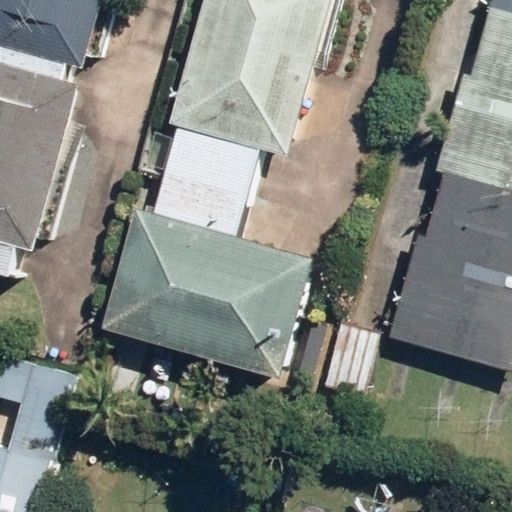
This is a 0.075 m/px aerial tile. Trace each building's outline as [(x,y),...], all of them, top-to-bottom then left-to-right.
[(0,0),(0,279),(16,284),(26,251),(43,256),(91,92),(73,87),(78,71),(91,75),(112,0),(0,0)] [(340,0),(209,0),(173,126),(184,129),(159,216),(141,211),(106,331),(287,383),(321,264),(242,241),(268,153),(294,160),(340,0)] [(511,374),(511,0),(491,0),(396,343),(511,374)] [(367,398),(383,330),(340,320),(324,388),(367,398)] [(45,511),(62,448),(0,431),(0,511),(45,511)] [(451,511),(455,491),(412,482),(405,511),(451,511)]
